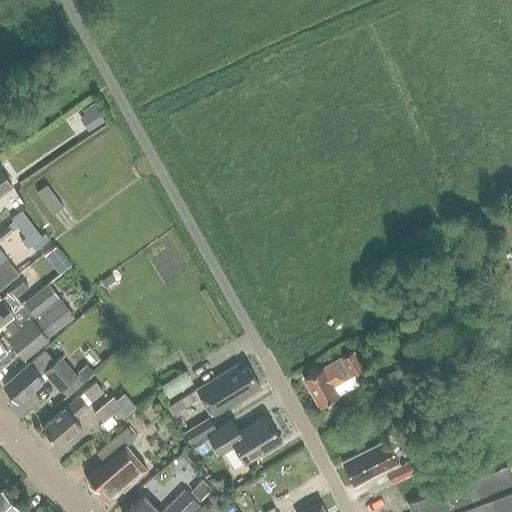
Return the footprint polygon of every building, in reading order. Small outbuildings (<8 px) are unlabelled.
[(88,131),(101,122),(93,111),(80,120),(88,131)] [(0,196),(13,187),(0,169),(0,196)] [(63,207),(48,186),(38,194),(53,215),(63,207)] [(8,223),(0,229),(0,240),(12,231),(13,232),(15,230),(16,231),(18,229),(24,237),(19,241),(27,250),(31,247),(34,251),(44,242),(19,211),(6,221),(8,223)] [(0,269),(9,263),(0,251),(0,269)] [(23,281),(11,290),(16,296),(28,286),(23,281)] [(0,364),(16,351),(22,359),(47,339),(46,338),(72,316),(47,284),(23,304),(12,313),(0,322),(0,364)] [(0,298),(0,322),(12,313),(23,304),(16,296),(11,290),(1,299),(0,298)] [(60,357),(54,362),(44,350),(29,363),(29,362),(2,385),(17,402),(43,379),(39,375),(42,372),(59,392),(77,376),(60,357)] [(353,351),(333,363),(323,368),(322,368),(303,379),(318,406),(337,396),(332,386),(363,369),(353,351)] [(392,371),(377,379),(385,397),(409,384),(407,381),(414,378),(408,365),(406,366),(403,360),(390,366),(392,371)] [(212,417),(259,387),(246,366),(240,370),(237,364),(195,390),(212,417)] [(86,365),(78,373),(85,381),(94,373),(86,365)] [(193,368),(168,383),(175,394),(200,380),(193,368)] [(94,382),(82,392),(90,401),(102,390),(94,382)] [(112,397),(94,413),(102,422),(114,412),(120,419),(135,406),(124,393),(116,400),(112,397)] [(189,394),(168,407),(173,415),(194,402),(189,394)] [(74,418),(87,406),(78,397),(66,408),(65,407),(41,428),(57,446),(80,425),(74,418)] [(244,464),(281,441),(265,416),(239,432),(231,420),(207,435),(219,454),(233,445),(244,464)] [(208,417),(182,433),(188,444),(214,428),(208,417)] [(147,471),(125,445),(134,438),(126,428),(96,454),(104,464),(86,479),(88,480),(88,484),(91,489),(95,489),(107,501),(121,490),(123,492),(147,471)] [(352,485),(397,462),(386,440),(341,463),(352,485)] [(414,473),(408,461),(387,472),(393,484),(414,473)] [(511,511),(511,480),(506,464),(407,502),(411,511),(511,511)] [(0,511),(14,511),(18,508),(0,489),(0,511)] [(192,511),(199,505),(184,490),(161,511),(158,511),(143,496),(125,511),(192,511)] [(194,511),(214,511),(215,511),(205,502),(194,511)] [(324,511),(320,502),(300,511),(324,511)]
